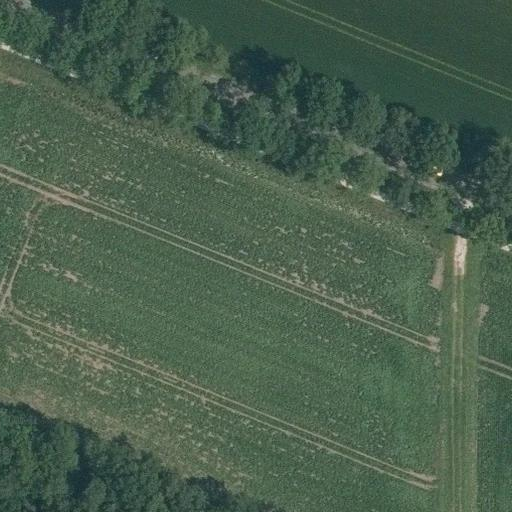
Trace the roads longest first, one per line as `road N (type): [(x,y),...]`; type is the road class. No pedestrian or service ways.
road 1 (tertiary): [(511,209),(0,3)]
road 2 (track): [(469,192),(459,229),(450,511)]
